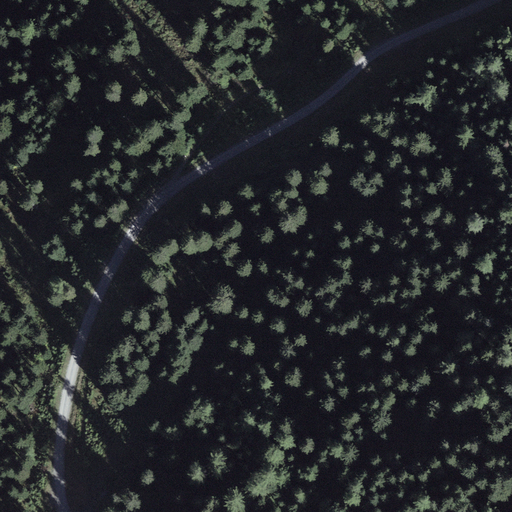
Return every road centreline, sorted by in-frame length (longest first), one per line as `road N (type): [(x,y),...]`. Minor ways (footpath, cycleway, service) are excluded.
road 1 (track): [(487,0),(383,47),(311,105),(159,197)]
road 2 (track): [(159,197),(124,242),(75,351),(58,465),(64,511)]
